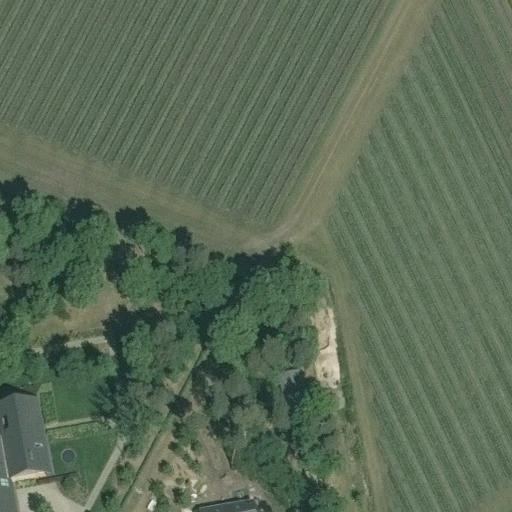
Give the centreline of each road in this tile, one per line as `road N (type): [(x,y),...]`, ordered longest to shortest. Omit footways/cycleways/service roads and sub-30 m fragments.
road 1 (track): [(406,0),(268,262)]
road 2 (track): [(268,262),(139,511)]
road 3 (track): [(268,262),(304,289),(343,511)]
